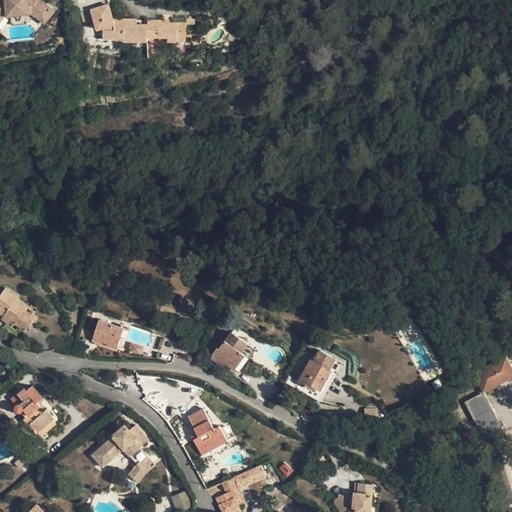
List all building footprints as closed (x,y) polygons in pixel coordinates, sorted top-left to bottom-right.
[(0,0),(0,21),(4,16),(7,13),(7,16),(11,15),(27,14),(29,14),(29,10),(33,13),(45,23),(54,11),(40,0),(0,0)] [(91,10),(94,19),(97,29),(103,28),(103,38),(124,38),(124,41),(148,41),(148,36),(148,25),(137,25),(114,24),(113,19),(108,4),(91,10)] [(94,19),(91,10),(80,13),(83,23),(94,19)] [(28,24),(27,14),(11,15),(12,25),(28,24)] [(161,22),(148,22),(148,25),(148,36),(159,37),(159,41),(177,41),(178,32),(183,32),(183,23),(170,22),(165,22),(165,20),(161,20),(161,22)] [(186,32),(183,32),(178,32),(177,41),(186,41),(186,32)] [(35,318),(28,313),(24,310),(27,306),(17,299),(19,296),(6,287),(4,290),(0,287),(0,311),(4,315),(8,317),(6,320),(13,326),(16,322),(27,330),(35,318)] [(97,331),(94,340),(117,348),(121,336),(115,334),(118,325),(101,319),(97,331)] [(115,334),(121,336),(124,327),(118,325),(115,334)] [(79,335),(94,340),(97,331),(83,326),(79,335)] [(211,333),(220,340),(225,332),(216,326),(211,333)] [(212,356),(218,361),(220,357),(226,362),(235,368),(246,354),(250,357),(256,349),(233,332),(220,349),(218,348),(212,356)] [(315,360),(329,367),(335,355),(321,348),(315,360)] [(250,357),(246,354),(235,368),(239,372),(250,357)] [(511,366),(507,356),(474,373),(484,392),(511,377),(511,366)] [(319,390),(331,369),(329,367),(315,360),(312,359),(299,383),(307,387),(309,384),(312,386),(319,390)] [(337,372),(331,369),(319,390),(324,393),(337,372)] [(12,398),(17,404),(16,404),(15,406),(15,408),(15,409),(16,410),(17,411),(17,412),(19,412),(21,412),(23,412),(27,417),(25,419),(37,433),(54,418),(47,409),(45,411),(37,402),(43,397),(33,385),(27,390),(25,387),(12,398)] [(466,402),(474,417),(491,407),(483,393),(466,402)] [(501,427),(498,421),(491,407),(474,417),(484,437),(502,428),(501,427)] [(203,455),(228,441),(220,425),(214,428),(204,408),(188,416),(197,432),(199,436),(194,439),(203,455)] [(104,466),(123,449),(125,447),(139,463),(138,465),(130,474),(139,480),(146,472),(155,464),(140,446),(149,438),(136,424),(130,429),(126,425),(113,435),(114,436),(93,455),(103,466),(104,466)] [(24,454),(29,459),(38,450),(31,445),(24,454)] [(139,463),(125,447),(123,449),(138,465),(139,463)] [(24,464),(26,461),(29,459),(24,454),(19,459),(24,464)] [(235,477),(240,489),(267,476),(261,465),(235,477)] [(238,504),(245,502),(240,489),(235,477),(222,483),(227,493),(216,497),(223,511),(229,511),(240,508),(238,504)] [(370,511),(373,484),(359,482),(358,492),(355,492),(353,507),(356,507),(356,511),(354,511),(352,511),(351,510),(348,511),(370,511)] [(172,496),(178,511),(193,506),(187,491),(172,496)] [(343,494),(332,501),(339,511),(345,511),(352,508),(343,494)]
